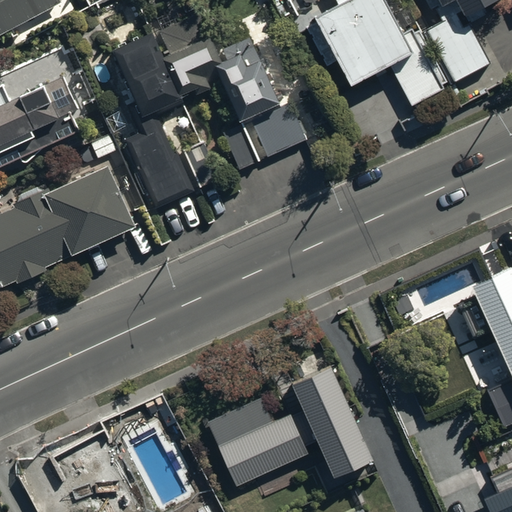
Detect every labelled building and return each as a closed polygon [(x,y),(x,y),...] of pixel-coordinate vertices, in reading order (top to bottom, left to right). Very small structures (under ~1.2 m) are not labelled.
[(0,0),(0,32),(60,1),(58,0),(0,0)] [(411,105),(442,88),(439,82),(446,78),(418,30),(412,33),(410,29),(405,31),(386,0),(335,0),(337,2),(314,15),(317,21),(305,28),(326,65),(335,60),(350,86),(388,64),(411,105)] [(426,0),(431,8),(435,5),(443,20),(423,30),(452,83),(489,63),(468,24),(462,27),(455,14),(462,11),(464,15),(490,0),(426,0)] [(194,90),(196,94),(222,82),(240,123),(223,131),(239,168),(306,138),(288,99),(279,104),(250,39),(218,53),(199,11),(159,29),(168,51),(161,54),(180,97),(194,90)] [(161,54),(152,32),(111,50),(142,118),(136,120),(140,130),(122,138),(153,208),(224,177),(206,138),(174,153),(156,112),(181,100),(180,97),(161,54)] [(0,83),(0,163),(77,129),(70,114),(77,111),(61,75),(7,99),(0,83)] [(0,286),(15,278),(18,284),(46,269),(45,266),(133,222),(104,163),(46,192),(44,188),(14,203),(16,206),(0,214),(0,286)] [(511,268),(473,287),(511,370),(511,379),(488,391),(505,427),(511,423),(511,268)] [(382,463),(333,354),(276,380),(289,409),(260,422),(253,407),(239,413),(244,423),(207,439),(233,496),(316,458),(326,481),(336,476),(339,482),(382,463)] [(19,473),(37,511),(85,511),(58,455),(19,473)] [(511,511),(511,467),(490,478),(497,494),(484,500),(489,511),(511,511)]
